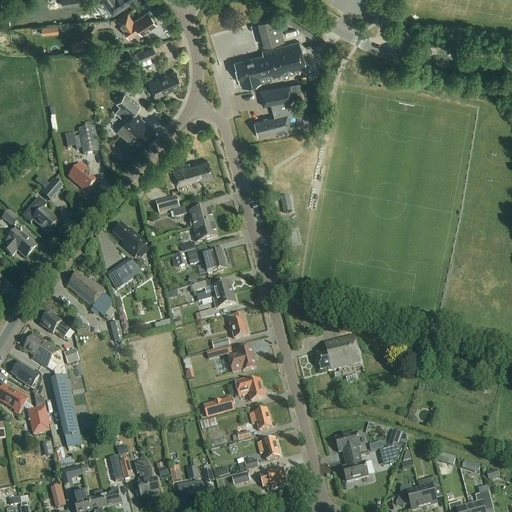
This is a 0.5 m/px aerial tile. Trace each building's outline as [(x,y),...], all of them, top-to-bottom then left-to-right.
[(86,0),(60,0),(62,8),(87,5),(86,0)] [(103,0),(104,1),(105,0),(115,15),(117,14),(131,5),(132,7),(141,1),(140,0),(103,0)] [(141,35),(157,25),(148,11),(133,21),(128,14),(116,21),(127,38),(138,31),(141,35)] [(278,18),(257,24),(263,48),(285,43),(278,18)] [(312,38),(314,34),(289,18),(286,21),(312,38)] [(41,27),(42,36),(58,34),(57,26),(41,27)] [(83,42),(71,44),(72,52),(84,50),(83,42)] [(300,43),(276,49),(262,52),(263,56),(234,63),(240,83),(242,83),(243,87),(272,80),(271,77),(306,68),(300,43)] [(142,65),(151,62),(149,58),(156,55),(153,48),(143,52),(142,50),(134,53),(138,63),(142,65)] [(177,85),(180,84),(176,75),(172,77),(170,72),(148,82),(155,99),(166,94),(165,92),(171,89),(172,91),(179,89),(177,85)] [(271,105),(272,111),(291,107),(290,101),(303,98),(299,84),(289,86),(288,83),(259,90),(263,107),(271,105)] [(135,137),(147,124),(134,112),(139,108),(125,95),(117,102),(118,104),(115,107),(117,109),(114,112),(125,122),(123,125),(122,125),(116,132),(128,143),(134,136),(135,137)] [(291,107),(272,111),(274,118),(253,123),(257,138),(290,130),(287,116),(293,115),(291,107)] [(74,138),(76,150),(82,149),(83,155),(94,153),(93,148),(95,148),(91,123),(85,124),(86,129),(78,130),(80,137),(74,138)] [(200,184),(213,180),(208,162),(189,167),(189,165),(171,170),(177,187),(199,181),(200,184)] [(87,194),(97,182),(88,173),(89,171),(82,164),(72,175),(71,174),(69,176),(71,177),(70,178),(87,194)] [(42,195),(55,204),(67,188),(55,179),(51,185),(41,177),(37,184),(46,190),(42,195)] [(288,197),(280,199),(283,213),(291,212),(288,197)] [(156,203),(159,215),(180,209),(176,198),(156,203)] [(40,200),(23,218),(32,225),(34,223),(48,236),(59,224),(44,210),(47,207),(40,200)] [(175,220),(187,216),(185,209),(173,213),(175,220)] [(190,215),(194,229),(213,223),(210,209),(190,215)] [(2,219),(14,229),(20,222),(18,220),(19,219),(10,212),(9,213),(8,212),(2,219)] [(213,223),(194,229),(199,245),(218,239),(213,223)] [(135,259),(148,245),(140,238),(139,239),(129,230),(128,231),(122,226),(114,235),(130,250),(128,253),(135,259)] [(13,258),(18,252),(27,260),(38,247),(18,230),(7,243),(8,243),(3,249),(13,258)] [(184,254),(196,251),(195,245),(182,248),(184,254)] [(198,252),(187,255),(190,266),(204,262),(207,274),(213,273),(226,269),(221,252),(200,258),(198,252)] [(178,267),(186,265),(183,255),(176,257),(178,267)] [(106,275),(116,291),(140,275),(130,260),(106,275)] [(78,296),(104,318),(113,306),(111,301),(104,295),(106,293),(96,284),(95,284),(89,280),(87,282),(79,275),(68,288),(78,296)] [(194,293),(205,290),(206,294),(196,296),(198,303),(216,299),(233,294),(230,283),(206,290),(205,284),(193,287),(194,293)] [(236,305),(233,294),(216,299),(219,310),(200,315),(202,321),(215,317),(213,311),(236,305)] [(64,339),(71,330),(50,314),(41,326),(53,334),(55,330),(60,334),(58,336),(64,339)] [(234,340),(248,337),(242,315),(234,317),(236,324),(230,325),(234,340)] [(176,323),(174,323),(175,328),(182,327),(180,320),(175,321),(176,323)] [(160,324),(155,326),(156,331),(162,329),(162,330),(172,328),(170,321),(160,324)] [(119,323),(110,325),(115,343),(123,341),(119,323)] [(34,359),(47,368),(47,367),(56,372),(58,380),(52,381),(65,439),(66,438),(69,449),(82,446),(79,435),(80,435),(71,394),(61,352),(34,335),(25,350),(36,357),(34,359)] [(329,372),(361,363),(354,338),(325,346),(327,354),(317,357),(321,372),(328,370),(329,372)] [(213,344),(215,352),(229,348),(228,340),(213,344)] [(386,340),(386,344),(384,353),(399,355),(401,342),(386,340)] [(231,356),(229,348),(215,352),(207,354),(209,362),(231,356)] [(238,356),(229,358),(233,375),(243,372),(243,373),(256,370),(251,349),(237,353),(238,356)] [(80,362),(76,351),(64,355),(68,366),(80,362)] [(31,388),(39,376),(19,364),(12,374),(19,378),(18,380),(31,388)] [(425,369),(424,376),(432,378),(433,370),(425,369)] [(192,371),(186,373),(188,380),(194,378),(192,371)] [(239,398),(249,395),(251,402),(264,399),(259,381),(247,385),(246,381),(235,383),(239,398)] [(19,415),(29,398),(15,391),(14,392),(5,387),(0,394),(0,401),(15,410),(14,412),(19,415)] [(36,409),(27,411),(33,436),(51,432),(43,401),(33,395),(36,409)] [(230,400),(205,407),(208,420),(234,413),(230,400)] [(260,432),(272,428),(267,411),(250,415),(253,426),(258,424),(260,432)] [(215,420),(200,423),(202,431),(217,427),(215,420)] [(234,444),(251,439),(250,432),(237,435),(237,436),(233,437),(234,444)] [(343,453),(345,460),(360,456),(358,449),(360,448),(356,434),(335,439),(339,454),(343,453)] [(387,449),(402,445),(404,438),(393,434),(387,449)] [(267,461),(280,458),(275,440),(258,444),(261,456),(266,455),(267,461)] [(43,445),(46,458),(53,456),(50,444),(43,445)] [(403,445),(385,450),(389,465),(396,463),(403,445)] [(360,456),(345,460),(347,468),(343,469),(347,483),(368,478),(364,463),(362,464),(360,456)] [(123,482),(118,458),(110,460),(116,484),(123,482)] [(142,462),(145,474),(150,473),(149,469),(154,468),(152,460),(142,462)] [(257,461),(245,465),(247,472),(259,469),(257,461)] [(146,476),(145,474),(142,462),(138,463),(140,474),(139,474),(141,483),(137,484),(141,502),(151,499),(146,476)] [(126,463),(121,464),(125,481),(133,479),(130,467),(127,467),(126,463)] [(94,465),(81,468),(83,474),(88,473),(89,477),(96,475),(94,465)] [(179,467),(169,469),(172,483),(181,482),(179,467)] [(80,468),(61,473),(63,484),(64,488),(72,486),(71,480),(82,478),(80,468)] [(195,479),(193,468),(186,469),(189,480),(195,479)] [(167,469),(158,471),(160,478),(169,476),(167,469)] [(283,469),(260,475),(264,488),(271,486),(271,487),(287,483),(283,469)] [(203,473),(205,485),(214,483),(212,471),(203,473)] [(145,474),(146,476),(151,499),(161,497),(156,479),(152,480),(151,475),(150,473),(145,474)] [(232,479),(234,487),(250,483),(248,475),(232,479)] [(426,487),(419,489),(424,509),(437,506),(434,493),(440,491),(437,478),(424,482),(426,487)] [(195,484),(200,508),(210,506),(207,490),(203,491),(201,482),(195,484)] [(200,508),(195,484),(178,487),(181,503),(188,502),(190,510),(200,508)] [(412,511),(424,509),(419,489),(411,491),(410,489),(403,486),(396,506),(404,509),(404,506),(410,505),(411,511),(412,511)] [(477,504),(469,506),(470,511),(484,511),(493,510),(487,487),(478,489),(480,495),(475,497),(477,504)] [(61,488),(52,490),(57,510),(65,508),(61,488)] [(112,496),(104,498),(107,509),(121,506),(117,491),(111,492),(112,496)] [(95,500),(89,501),(91,511),(94,511),(107,509),(104,498),(103,492),(94,494),(95,500)] [(87,493),(73,496),(75,505),(76,511),(91,511),(89,501),(87,493)] [(262,498),(264,505),(271,503),(269,496),(262,498)] [(19,498),(9,500),(11,507),(20,505),(19,498)] [(461,503),(448,506),(450,511),(470,511),(469,506),(462,508),(461,503)]
